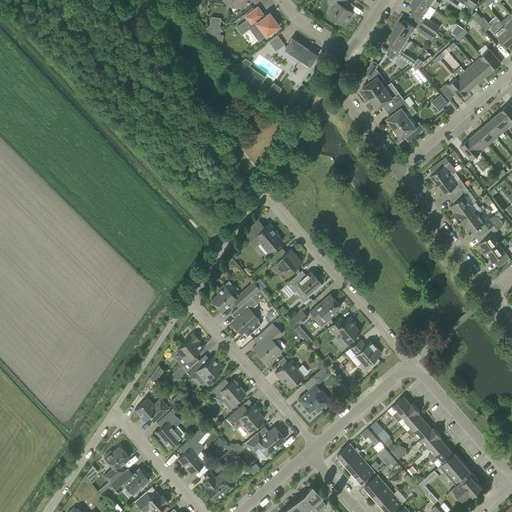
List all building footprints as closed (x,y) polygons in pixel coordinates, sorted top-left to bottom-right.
[(328,0),(335,4),(328,15),(345,26),(350,17),(354,13),(352,11),(349,9),(352,4),(346,0),(328,0)] [(429,5),(421,0),(412,0),(410,5),(413,7),(411,10),(421,17),(429,5)] [(421,0),(429,5),(435,9),(440,3),(435,0),(421,0)] [(470,0),(457,0),(464,4),(464,3),(473,9),(476,4),(470,0)] [(249,28),(258,41),(265,36),(278,26),(268,13),(262,18),(255,9),(244,16),(247,19),(236,27),(241,35),(249,28)] [(500,21),(499,21),(511,35),(511,16),(510,14),(500,22),(500,21)] [(425,17),(421,23),(435,33),(440,26),(425,17)] [(477,22),(485,31),(491,26),(483,17),(477,22)] [(399,20),(393,29),(407,38),(415,26),(413,25),(405,19),(402,23),(399,20)] [(205,28),(212,38),(222,31),(215,21),(205,28)] [(511,41),(511,35),(499,21),(491,29),(506,47),(511,41)] [(435,33),(421,23),(416,30),(431,40),(435,33)] [(407,38),(393,29),(387,38),(391,40),(389,43),(399,50),(407,38)] [(268,42),(275,51),(284,45),(276,35),(268,42)] [(298,59),(290,77),(299,83),(300,83),(300,82),(316,59),(315,57),(316,55),(308,50),(291,39),(285,47),(284,49),(298,59)] [(489,49),(481,56),(493,69),(501,62),(489,49)] [(416,61),(401,51),(398,56),(413,66),(418,68),(425,62),(418,58),(416,61)] [(481,56),(473,63),(484,76),(492,70),(493,69),(481,56),(480,56),(481,56)] [(244,59),(234,67),(243,74),(251,63),(244,59)] [(362,87),(370,98),(385,86),(381,81),(384,78),(377,70),(376,68),(379,64),(373,60),(363,74),(369,78),(368,80),(369,82),(362,87)] [(473,63),(464,71),(476,84),(484,76),(473,63)] [(413,66),(409,69),(417,78),(423,74),(418,68),(413,66)] [(456,77),(468,91),(468,90),(476,84),(464,71),(457,77),(456,77)] [(468,91),(456,77),(448,85),(460,98),(468,91)] [(387,111),(389,109),(388,109),(400,100),(396,95),(392,97),(385,86),(370,98),(377,108),(382,105),(387,111)] [(270,88),(266,92),(274,98),(277,93),(270,88)] [(431,101),(439,111),(448,103),(440,94),(431,101)] [(386,118),(394,128),(409,117),(416,112),(412,105),(409,106),(403,98),(400,100),(388,109),(389,109),(392,114),(386,118)] [(511,106),(509,103),(501,110),(511,123),(511,106)] [(500,111),(493,117),(504,131),(511,124),(511,123),(501,110),(500,111)] [(409,117),(394,128),(401,138),(404,136),(406,137),(407,136),(411,140),(423,130),(418,124),(415,126),(409,117)] [(493,117),(484,125),(496,138),(504,131),(493,117)] [(484,125),(476,132),(488,145),(496,138),(484,125)] [(468,138),(468,139),(480,152),(488,145),(476,132),(469,138),(468,138)] [(480,152),(468,139),(460,146),(471,159),(480,152)] [(432,184),(434,187),(450,176),(455,172),(448,163),(444,157),(429,168),(433,173),(430,176),(434,182),(432,184)] [(446,192),(450,198),(465,187),(462,181),(455,172),(450,176),(434,187),(437,190),(439,188),(443,195),(446,192)] [(454,213),(456,216),(469,206),(470,206),(471,205),(464,196),(470,192),(466,186),(465,187),(450,198),(454,203),(451,205),(456,212),(454,213)] [(456,216),(462,225),(477,213),(482,210),(480,206),(473,211),(470,206),(469,206),(456,216)] [(473,231),(477,236),(489,227),(500,219),(498,216),(494,215),(490,219),(488,216),(482,220),(477,213),(462,225),(464,227),(466,226),(471,232),(473,231)] [(481,251),(483,254),(498,243),(498,242),(491,233),(493,232),(502,226),(502,222),(500,219),(489,227),(477,236),(481,241),(478,243),(483,249),(481,251)] [(281,240),(275,233),(276,232),(268,224),(264,228),(258,221),(249,228),(251,230),(244,236),(252,244),(254,242),(256,244),(259,242),(267,252),(269,250),(273,247),(281,240)] [(498,243),(483,254),(485,257),(487,255),(492,262),(495,260),(499,266),(510,259),(502,247),(508,243),(504,238),(498,242),(498,243)] [(293,269),(302,262),(290,248),(285,252),(281,248),(277,252),(274,254),(273,255),(268,260),(273,265),(271,266),(279,275),(282,273),(287,278),(287,277),(295,271),(293,269)] [(231,261),(227,265),(231,269),(235,265),(231,261)] [(315,291),(313,289),(320,283),(310,272),(305,275),(301,270),(279,290),(287,298),(295,291),(299,295),(303,291),(308,297),(315,291)] [(232,301),(238,308),(250,297),(259,289),(253,282),(238,294),(233,289),(234,288),(228,281),(224,285),(223,284),(215,291),(217,294),(210,300),(220,312),(232,301)] [(309,312),(316,320),(321,315),(326,321),(332,316),(331,315),(340,306),(329,294),(322,300),(309,312)] [(238,308),(230,314),(234,318),(230,322),(240,335),(243,333),(246,337),(260,324),(257,320),(258,319),(250,310),(257,304),(250,297),(238,308)] [(288,322),(294,329),(307,317),(301,310),(288,322)] [(327,327),(343,346),(352,338),(359,332),(349,321),(351,319),(349,317),(343,322),(338,317),(331,324),(327,327)] [(275,328),(271,323),(259,333),(263,338),(252,348),(266,364),(281,351),(273,341),(282,334),(276,327),(275,328)] [(184,340),(185,341),(175,350),(182,357),(186,362),(196,354),(203,347),(198,341),(199,340),(192,333),(184,340)] [(373,363),(371,361),(381,353),(370,340),(365,345),(359,339),(352,346),(349,348),(361,362),(359,363),(365,370),(373,363)] [(186,371),(185,371),(191,378),(195,378),(199,375),(207,385),(217,376),(214,372),(221,366),(213,356),(203,365),(202,364),(201,365),(197,361),(186,371)] [(328,356),(322,361),(325,365),(327,367),(333,362),(328,356)] [(281,367),(274,373),(283,383),(284,382),(289,388),(303,377),(302,376),(308,371),(302,365),(298,368),(290,359),(287,362),(283,357),(277,362),(281,367)] [(149,378),(155,382),(163,370),(158,365),(149,378)] [(176,379),(185,371),(186,371),(181,365),(171,374),(176,379)] [(311,377),(317,384),(331,372),(327,367),(325,365),(311,377)] [(221,393),(232,405),(238,400),(245,394),(233,379),(228,383),(224,378),(217,385),(209,391),(216,398),(221,393)] [(300,403),(308,413),(313,408),(317,412),(330,401),(323,393),(316,385),(315,384),(308,390),(306,392),(299,398),(297,400),(300,403)] [(344,387),(339,391),(343,397),(349,392),(344,387)] [(181,392),(169,402),(173,407),(174,406),(185,397),(181,392)] [(392,415),(395,418),(411,404),(404,396),(392,406),(396,411),(392,415)] [(134,410),(144,421),(148,417),(153,422),(160,415),(168,408),(166,406),(160,398),(153,404),(147,398),(134,410)] [(258,412),(260,410),(254,403),(247,409),(242,403),(226,418),(232,425),(238,420),(248,431),(263,418),(258,412)] [(402,418),(406,423),(418,413),(420,411),(412,403),(411,404),(395,418),(396,419),(398,421),(402,418)] [(155,432),(163,441),(162,442),(168,449),(180,438),(173,430),(180,420),(174,415),(173,413),(170,410),(163,416),(156,422),(160,427),(155,432)] [(407,431),(409,434),(425,421),(418,413),(406,423),(411,428),(407,431)] [(416,434),(420,439),(432,429),(425,421),(409,434),(412,437),(416,434)] [(177,459),(191,475),(203,464),(196,456),(203,446),(198,441),(207,430),(210,433),(214,428),(208,422),(192,436),(178,448),(183,453),(177,459)] [(274,426),(261,437),(257,432),(245,442),(253,451),(259,447),(267,456),(279,445),(279,444),(285,439),(274,426)] [(424,451),(428,447),(439,437),(441,436),(434,427),(432,429),(420,439),(425,444),(421,447),(424,451)] [(428,455),(431,459),(446,445),(439,437),(428,447),(432,452),(428,455)] [(230,444),(229,445),(234,452),(240,446),(238,443),(230,444)] [(337,454),(345,464),(358,453),(349,443),(337,454)] [(437,459),(442,463),(453,453),(446,445),(431,459),(434,462),(437,459)] [(110,450),(103,457),(112,467),(103,476),(110,484),(122,473),(123,473),(125,471),(124,471),(120,466),(129,458),(119,446),(111,452),(110,450)] [(244,455),(245,451),(241,446),(240,446),(234,452),(241,459),(244,455)] [(380,450),(386,458),(391,454),(384,446),(380,450)] [(439,466),(446,474),(462,461),(454,452),(453,453),(442,463),(439,466)] [(345,464),(353,473),(366,462),(358,453),(345,464)] [(391,454),(386,458),(393,465),(397,462),(391,454)] [(211,466),(216,472),(222,466),(217,460),(211,466)] [(462,461),(446,474),(454,483),(470,470),(462,461)] [(366,462),(353,473),(361,483),(374,471),(366,462)] [(122,473),(110,484),(118,493),(125,486),(132,495),(149,480),(147,478),(149,477),(145,473),(144,474),(138,468),(132,474),(127,468),(124,471),(125,471),(123,473),(122,473)] [(205,487),(203,489),(214,502),(230,487),(222,478),(219,474),(215,477),(210,471),(203,476),(206,480),(202,483),(205,487)] [(86,472),(84,476),(90,483),(93,480),(86,472)] [(471,472),(461,481),(472,494),(473,495),(475,494),(482,488),(477,481),(478,480),(471,472)] [(364,486),(372,495),(385,484),(377,475),(364,486)] [(472,494),(461,481),(448,491),(456,500),(459,496),(463,501),(472,494)] [(421,489),(422,490),(426,486),(425,485),(424,486),(420,482),(417,484),(421,489)] [(372,495),(381,505),(393,494),(385,484),(372,495)] [(310,485),(303,495),(316,510),(317,511),(318,511),(325,506),(326,505),(320,499),(322,498),(310,485)] [(166,503),(168,502),(161,495),(160,496),(155,491),(147,498),(143,493),(134,501),(142,510),(147,505),(152,511),(156,511),(166,504),(166,503)] [(393,494),(381,505),(387,511),(391,511),(402,503),(393,494)] [(303,495),(293,502),(301,511),(313,511),(316,510),(303,495)] [(301,511),(293,502),(283,509),(286,511),(301,511)]
